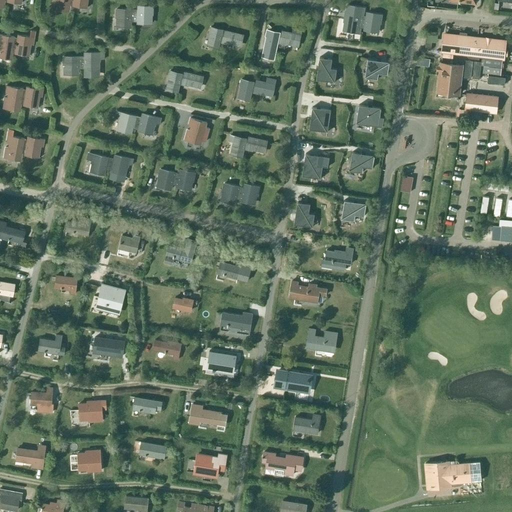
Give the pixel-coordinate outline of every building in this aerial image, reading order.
[(53,0),(52,8),(56,9),(57,5),(69,7),(70,4),(70,0),(53,0)] [(344,20),(343,30),(360,33),(361,28),(363,17),(364,9),(361,8),(361,7),(347,5),(345,13),(344,20)] [(138,11),(134,10),(134,21),(137,21),(137,23),(150,24),(150,13),(152,13),(153,7),(138,6),(138,11)] [(134,21),(134,10),(116,10),(116,16),(118,16),(118,27),(130,27),(131,21),(134,21)] [(363,17),(361,28),(364,28),(364,30),(377,32),(378,22),(381,22),(382,16),(367,13),(366,17),(363,17)] [(223,37),(224,34),(221,33),(222,30),(210,27),(209,33),(211,33),(208,45),(218,48),(220,39),(221,36),(223,37)] [(11,52),(12,52),(14,52),(14,53),(29,55),(27,54),(29,44),(32,44),(35,31),(30,30),(29,36),(17,34),(16,37),(14,37),(11,52)] [(265,48),(263,56),(273,58),(275,51),(277,40),(278,37),(281,37),(282,34),(279,34),(279,33),(267,30),(266,36),(268,36),(265,48)] [(221,36),(220,39),(223,40),(222,43),(228,44),(228,42),(240,45),(243,35),(225,31),(224,34),(223,37),(221,36)] [(282,31),(282,34),(281,37),(278,37),(277,40),(280,41),(280,43),(285,44),(286,42),(298,45),(300,35),(282,31)] [(14,37),(14,36),(0,34),(0,52),(11,55),(12,52),(11,52),(14,37)] [(445,35),(443,51),(453,52),(468,54),(467,58),(478,60),(479,55),(484,56),(502,58),(504,42),(466,37),(459,36),(445,35)] [(81,57),(81,68),(85,68),(85,70),(97,70),(97,59),(99,59),(101,59),(104,59),(104,53),(99,53),(85,53),(85,57),(81,57)] [(483,65),(483,72),(500,74),(502,58),(484,56),(484,59),(483,65)] [(81,68),(81,57),(63,57),(63,63),(65,63),(65,74),(78,74),(78,68),(81,68)] [(319,57),(316,79),(335,82),(336,69),(330,68),(332,59),(319,57)] [(367,58),(364,77),(377,79),(378,73),(387,74),(389,62),(367,58)] [(466,60),(464,77),(471,78),(473,61),(466,60)] [(473,61),(471,78),(479,78),(481,62),(473,61)] [(458,91),(460,77),(461,65),(448,63),(441,62),(438,88),(448,90),(448,89),(458,91)] [(183,78),(184,75),(181,75),(181,74),(169,71),(168,77),(170,77),(167,89),(177,92),(180,81),(180,78),(183,78)] [(180,81),(179,82),(182,83),(182,84),(187,86),(188,84),(200,87),(202,77),(182,72),(181,74),(181,75),(184,75),(183,78),(180,78),(180,81)] [(488,75),(487,82),(504,85),(505,77),(488,75)] [(252,86),(251,89),(254,90),(254,92),(259,93),(259,92),(272,94),(274,84),(275,80),(267,78),(266,83),(256,80),(255,84),(255,87),(252,86)] [(255,87),(255,84),(253,83),(253,82),(241,80),(240,85),(242,86),(239,98),(249,100),(251,89),(252,86),(255,87)] [(22,89),(23,89),(23,88),(6,85),(5,93),(8,94),(8,98),(4,97),(2,108),(7,108),(7,104),(20,107),(20,103),(22,89)] [(25,89),(23,89),(22,89),(20,103),(23,104),(22,104),(37,107),(37,106),(35,106),(37,96),(41,96),(42,89),(25,86),(25,89)] [(496,114),(498,96),(466,92),(464,110),(496,114)] [(359,105),(356,123),(382,127),(383,117),(379,117),(381,108),(359,105)] [(312,107),(309,129),(327,132),(331,110),(312,107)] [(116,112),(115,118),(121,119),(118,130),(130,133),(132,127),(135,127),(138,117),(120,113),(116,112)] [(138,117),(135,127),(139,128),(138,130),(150,133),(153,123),(155,124),(159,125),(161,119),(156,118),(142,114),(141,118),(138,117)] [(187,130),(184,140),(188,141),(189,137),(201,140),(205,141),(209,128),(205,127),(206,122),(189,118),(188,125),(192,126),(190,131),(187,130)] [(11,136),(12,129),(8,129),(6,142),(10,143),(9,147),(5,147),(3,157),(8,158),(8,154),(21,156),(21,153),(24,138),(11,136)] [(229,135),(228,141),(232,142),(234,142),(231,154),(241,157),(244,146),(244,143),(247,143),(248,140),(245,140),(245,139),(233,136),(229,135)] [(26,139),(24,138),(21,153),(24,154),(38,157),(38,156),(36,156),(38,146),(42,146),(43,139),(27,136),(26,139)] [(249,137),(248,140),(247,143),(244,143),(244,146),(246,146),(246,149),(251,150),(252,148),(264,151),(266,141),(249,137)] [(352,152),(349,170),(362,173),(363,167),(372,168),(374,155),(352,152)] [(88,153),(87,159),(92,161),(94,161),(92,171),(104,174),(105,168),(109,169),(111,158),(93,154),(88,153)] [(305,153),(302,176),(320,179),(322,166),(328,167),(329,157),(305,153)] [(111,158),(109,169),(112,170),(111,172),(124,175),(126,164),(128,165),(128,164),(132,164),(133,159),(130,159),(115,155),(114,159),(111,158)] [(173,177),(174,172),(160,169),(159,175),(161,176),(158,186),(171,189),(172,183),(177,184),(178,180),(175,179),(176,177),(173,177)] [(179,174),(174,172),(173,177),(176,177),(175,179),(178,180),(177,184),(177,186),(189,189),(191,178),(193,179),(195,173),(180,170),(179,174)] [(413,190),(415,175),(404,173),(403,189),(413,190)] [(489,183),(488,189),(508,192),(509,186),(489,183)] [(237,191),(238,187),(224,184),(223,190),(225,190),(222,201),(235,203),(236,197),(241,198),(242,194),(239,193),(240,192),(237,191)] [(243,188),(238,187),(237,191),(240,192),(239,193),(242,194),(241,198),(241,200),(253,203),(255,193),(257,193),(259,187),(244,184),(243,188)] [(489,198),(483,197),(480,213),(486,214),(489,198)] [(502,200),(496,199),(493,215),(499,216),(502,200)] [(344,200),(341,219),(354,221),(355,215),(364,216),(366,204),(344,200)] [(297,202),(294,224),(312,227),(314,214),(308,213),(310,204),(297,202)] [(83,217),(82,222),(79,221),(79,223),(67,221),(66,231),(88,235),(91,219),(83,217)] [(24,231),(5,226),(5,222),(0,220),(0,237),(18,242),(17,246),(20,247),(24,231)] [(493,225),(491,240),(500,240),(501,226),(499,226),(493,225)] [(511,227),(501,226),(500,240),(511,241),(511,227)] [(132,238),(131,237),(122,235),(119,248),(136,252),(138,245),(143,246),(144,242),(139,240),(139,237),(133,235),(132,238)] [(168,246),(166,255),(164,262),(172,264),(174,257),(190,262),(196,240),(188,238),(185,248),(176,246),(176,248),(168,246)] [(326,250),(325,259),(322,259),(321,266),(332,268),(333,261),(350,264),(353,248),(346,247),(345,251),(335,250),(334,251),(326,250)] [(220,261),(217,273),(224,275),(225,273),(234,275),(233,277),(237,278),(247,281),(252,262),(237,258),(235,265),(220,261)] [(75,293),(75,290),(77,277),(56,275),(55,287),(71,289),(70,293),(75,293)] [(12,295),(14,284),(0,281),(0,298),(10,303),(10,302),(8,301),(9,295),(12,295)] [(292,281),(291,284),(289,297),(317,302),(319,294),(325,295),(326,289),(316,287),(316,285),(309,284),(308,287),(297,285),(298,282),(292,281)] [(103,284),(97,306),(118,311),(124,289),(126,289),(101,283),(103,284)] [(190,311),(193,299),(183,297),(183,299),(175,297),(173,307),(190,311)] [(222,312),(220,324),(228,326),(228,323),(238,325),(237,327),(250,329),(252,313),(242,312),(242,315),(222,312)] [(309,328),(308,334),(306,347),(329,351),(330,343),(335,344),(337,333),(325,331),(324,337),(314,335),(315,329),(309,328)] [(56,334),(55,340),(40,338),(38,350),(64,354),(65,347),(60,346),(62,335),(56,334)] [(95,337),(92,352),(122,356),(124,341),(95,337)] [(168,342),(160,340),(154,339),(153,349),(173,353),(172,358),(178,359),(181,343),(168,341),(168,342)] [(207,368),(206,372),(232,376),(236,355),(236,356),(236,355),(210,351),(208,359),(207,368)] [(276,376),(274,386),(275,386),(275,385),(285,386),(284,388),(297,390),(305,391),(308,375),(279,370),(277,376),(276,376)] [(31,391),(30,404),(38,404),(37,411),(52,412),(53,403),(51,403),(52,387),(47,387),(47,392),(31,391)] [(162,401),(157,400),(134,397),(132,409),(155,413),(155,408),(160,409),(162,401)] [(87,403),(79,403),(80,420),(88,419),(88,421),(102,421),(102,408),(106,408),(105,400),(101,400),(87,401),(87,403)] [(192,404),(189,423),(199,424),(200,420),(200,416),(208,418),(207,422),(217,423),(217,424),(225,425),(227,415),(219,414),(219,412),(202,409),(202,406),(192,404)] [(313,414),(312,419),(295,417),(293,429),(317,433),(320,415),(313,414)] [(166,446),(141,441),(139,454),(164,458),(165,451),(169,452),(170,447),(166,446)] [(21,448),(17,448),(16,460),(24,461),(24,460),(32,461),(31,466),(42,468),(45,445),(38,445),(38,450),(21,448)] [(101,470),(100,450),(86,450),(86,452),(77,453),(78,469),(87,469),(87,471),(101,470)] [(263,451),(261,462),(265,463),(265,468),(274,469),(274,467),(284,469),(283,474),(293,475),(294,470),(295,462),(303,463),(304,456),(286,453),(285,456),(275,455),(276,453),(263,451)] [(196,452),(193,474),(203,476),(204,471),(210,472),(209,477),(217,478),(218,470),(219,464),(226,466),(228,454),(218,453),(217,456),(196,452)] [(449,465),(449,461),(425,463),(427,488),(460,485),(460,482),(481,480),(479,462),(449,465)] [(21,493),(0,488),(0,507),(16,510),(18,499),(20,499),(21,493)] [(146,511),(147,510),(148,498),(126,496),(124,508),(141,509),(140,511),(146,511)] [(37,511),(62,511),(64,501),(57,499),(56,505),(43,503),(42,508),(38,507),(37,511)] [(305,511),(306,504),(282,500),(280,511),(305,511)] [(191,503),(190,507),(183,506),(184,502),(178,501),(177,509),(183,510),(182,511),(212,511),(214,506),(191,503)]
